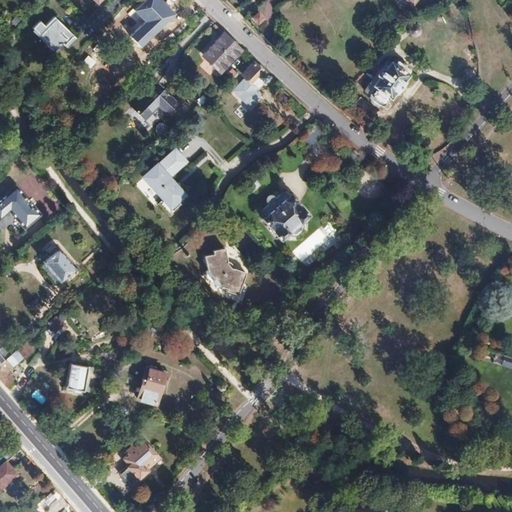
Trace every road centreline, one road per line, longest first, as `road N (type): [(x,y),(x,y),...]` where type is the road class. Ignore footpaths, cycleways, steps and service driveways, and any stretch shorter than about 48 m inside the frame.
road 1 (residential): [(159,511),(424,184)]
road 2 (residential): [(210,0),(298,90),(424,184)]
road 3 (secondary): [(0,395),(101,511)]
road 4 (residential): [(511,92),(424,184)]
